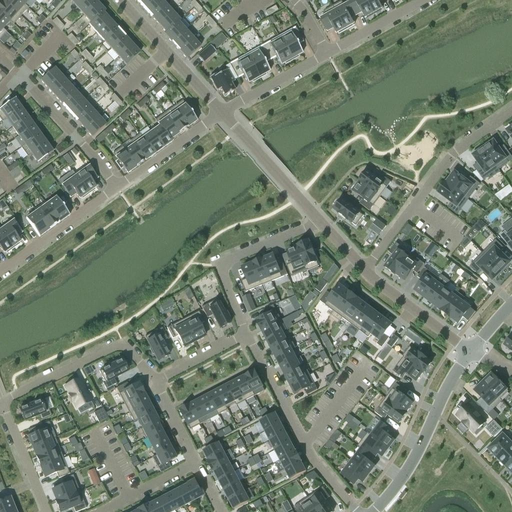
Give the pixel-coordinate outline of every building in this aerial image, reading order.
[(24,6),(17,0),(2,0),(2,1),(20,17),(28,9),(24,5),(24,6)] [(97,3),(94,0),(83,0),(75,7),(83,15),(97,3)] [(137,0),(136,1),(144,9),(153,0),(137,0)] [(153,0),(144,9),(151,17),(165,4),(161,0),(153,0)] [(367,19),(374,15),(366,0),(354,0),(349,3),(357,16),(362,13),(365,19),(367,17),(367,19)] [(366,0),(374,15),(381,11),(381,10),(383,9),(379,3),(384,0),(366,0)] [(20,17),(2,1),(0,2),(0,13),(9,22),(13,25),(20,17)] [(342,2),(333,7),(346,30),(353,27),(352,26),(354,24),(351,19),(357,16),(349,3),(344,6),(342,2)] [(105,12),(97,3),(83,15),(90,23),(91,24),(103,13),(105,12)] [(172,12),(165,4),(151,17),(158,25),(172,12)] [(277,11),(275,6),(265,12),(267,17),(277,11)] [(333,29),(337,34),(339,33),(339,34),(346,30),(333,7),(324,12),(326,16),(321,19),(327,32),(333,29)] [(180,21),(172,12),(158,25),(165,33),(178,22),(178,23),(180,21)] [(9,22),(0,13),(0,28),(2,30),(9,22)] [(110,21),(103,13),(91,24),(90,23),(89,25),(96,34),(110,21)] [(96,34),(104,42),(118,29),(110,21),(96,34)] [(185,30),(178,23),(178,22),(165,33),(164,35),(171,43),(185,30)] [(301,54),(302,54),(297,45),(302,42),(302,43),(303,42),(295,28),(294,28),(278,37),(291,61),(298,57),(297,56),(301,54)] [(125,38),(118,29),(104,42),(111,50),(125,38)] [(191,37),(185,30),(171,43),(178,51),(192,38),(191,37)] [(211,43),(216,49),(228,39),(222,33),(211,43)] [(285,64),(291,61),(278,37),(262,46),(270,60),(275,58),(280,66),(284,63),(285,64)] [(111,50),(119,58),(133,46),(125,38),(111,50)] [(186,59),(200,47),(193,39),(192,38),(178,51),(186,59)] [(211,45),(198,57),(203,62),(216,51),(211,45)] [(119,58),(126,66),(137,55),(140,53),(133,46),(119,58)] [(269,72),(265,63),(270,60),(262,46),(246,55),(259,79),(265,75),(265,74),(269,72)] [(253,83),(259,79),(246,55),(230,64),(229,64),(229,65),(231,68),(237,79),(238,79),(237,79),(243,76),(247,84),(248,84),(252,81),(253,83)] [(62,77),(54,68),(42,79),(40,81),(48,89),(62,77)] [(231,68),(227,70),(228,71),(227,71),(233,81),(237,79),(231,68)] [(231,84),(234,82),(233,81),(227,71),(227,70),(217,76),(216,74),(210,78),(217,91),(220,90),(224,97),(235,91),(231,84)] [(48,89),(55,97),(69,85),(62,77),(48,89)] [(55,97),(62,105),(76,93),(69,85),(55,97)] [(62,105),(69,113),(83,101),(76,93),(62,105)] [(15,99),(14,99),(0,109),(0,119),(2,122),(6,120),(6,119),(21,108),(15,99)] [(69,113),(77,121),(91,109),(83,101),(69,113)] [(182,101),(173,108),(187,128),(196,122),(197,121),(182,101)] [(21,108),(6,119),(6,120),(12,128),(27,117),(21,108)] [(178,134),(187,128),(173,108),(164,114),(178,134)] [(84,129),(98,117),(91,109),(77,121),(84,129)] [(155,121),(159,126),(170,140),(178,134),(164,114),(155,121)] [(12,128),(18,137),(34,126),(27,117),(12,128)] [(106,125),(98,117),(84,129),(92,138),(106,125)] [(18,137),(24,145),(25,146),(40,135),(34,126),(18,137)] [(159,126),(151,132),(162,149),(172,142),(170,140),(159,126)] [(142,139),(154,155),(162,149),(151,132),(142,138),(142,139)] [(40,135),(25,146),(24,145),(20,148),(27,157),(31,155),(31,154),(46,143),(40,135)] [(133,145),(145,161),(154,155),(142,139),(142,138),(139,135),(130,141),(133,145)] [(493,142),(483,149),(498,170),(499,170),(511,160),(511,157),(507,150),(502,153),(499,149),(493,142)] [(31,155),(37,163),(37,164),(53,152),(52,152),(46,143),(31,154),(31,155)] [(136,168),(145,161),(133,145),(125,151),(124,151),(136,168)] [(127,174),(136,168),(124,151),(125,151),(122,147),(112,154),(117,161),(115,163),(120,169),(122,168),(127,174)] [(475,155),(473,156),(478,163),(481,168),(476,171),(483,181),(488,177),(490,179),(500,172),(499,170),(498,170),(483,149),(481,150),(480,149),(474,153),(475,155)] [(75,176),(88,195),(95,190),(94,189),(96,188),(92,182),(97,178),(89,167),(75,176)] [(88,195),(75,176),(72,171),(58,181),(70,198),(75,194),(79,200),(81,198),(82,199),(88,195)] [(359,182),(360,182),(380,197),(391,183),(381,176),(378,180),(366,172),(359,182)] [(454,173),(447,183),(468,200),(480,185),(470,177),(467,182),(454,173)] [(369,211),(380,197),(360,182),(353,191),(363,199),(360,204),(369,211)] [(445,183),(438,193),(451,203),(447,208),(457,215),(468,200),(447,183),(446,184),(445,183)] [(500,193),(495,196),(501,202),(504,199),(500,193)] [(46,205),(59,223),(68,216),(69,216),(56,197),(55,198),(46,205)] [(356,227),(363,216),(342,200),(334,210),(356,227)] [(49,230),(59,223),(46,205),(45,203),(34,210),(35,212),(36,212),(49,230)] [(26,219),(39,238),(39,237),(49,230),(36,212),(35,212),(26,219)] [(376,220),(373,225),(382,232),(386,227),(376,220)] [(13,221),(0,230),(0,231),(13,249),(19,244),(18,243),(20,242),(16,237),(22,233),(13,221)] [(474,227),(466,237),(471,242),(485,227),(479,221),(474,227)] [(505,232),(500,236),(508,245),(511,241),(511,229),(507,234),(505,232)] [(0,248),(4,254),(5,253),(6,254),(13,249),(0,231),(0,248)] [(311,246),(310,246),(308,241),(307,242),(306,241),(298,244),(298,246),(297,246),(297,247),(298,247),(307,270),(307,271),(307,272),(319,267),(315,258),(311,246)] [(496,241),(483,254),(501,272),(510,263),(500,253),(504,249),(496,241)] [(386,266),(385,268),(395,275),(395,274),(407,258),(410,254),(401,247),(396,243),(389,253),(393,256),(386,266)] [(432,244),(425,253),(431,258),(438,248),(432,244)] [(298,247),(297,247),(287,252),(292,264),(286,266),(291,277),(307,271),(307,270),(298,247)] [(407,258),(395,274),(404,281),(412,271),(417,274),(424,265),(410,254),(407,258)] [(483,254),(469,267),(478,275),(482,271),(492,281),(501,272),(483,254)] [(273,255),(262,260),(272,282),(288,276),(283,264),(278,267),(273,255)] [(272,282),(262,260),(252,264),(262,286),(272,282)] [(262,286),(252,264),(242,268),(247,279),(241,282),(246,293),(262,286)] [(422,281),(414,291),(423,298),(436,280),(437,281),(438,279),(424,268),(417,277),(422,281)] [(436,280),(423,298),(432,304),(444,289),(446,287),(450,281),(441,275),(438,279),(437,281),(436,280)] [(315,290),(320,293),(327,284),(322,280),(315,290)] [(333,312),(348,292),(339,286),(332,296),(327,292),(320,302),(333,312)] [(188,288),(183,292),(188,300),(193,298),(188,288)] [(444,289),(432,304),(441,311),(453,295),(452,295),(444,289)] [(453,295),(441,311),(450,318),(461,302),(464,298),(455,291),(452,295),(453,295)] [(342,318),(357,299),(348,292),(333,312),(342,318)] [(296,310),(302,307),(296,295),(289,298),(296,310)] [(461,302),(450,318),(458,324),(463,318),(464,319),(468,322),(475,312),(470,309),(470,308),(472,304),(464,298),(461,302)] [(212,315),(219,329),(231,323),(227,315),(228,315),(225,310),(224,311),(218,299),(201,308),(207,318),(212,315)] [(351,325),(365,305),(357,299),(342,318),(351,325)] [(166,302),(159,307),(162,312),(169,308),(166,302)] [(253,304),(246,307),(248,313),(256,310),(253,304)] [(359,332),(374,312),(365,305),(351,325),(359,332)] [(281,321),(273,306),(263,311),(265,317),(257,321),(262,331),(281,321)] [(198,312),(182,320),(194,342),(204,337),(198,325),(204,323),(198,312)] [(371,334),(383,319),(374,312),(359,332),(368,338),(371,334)] [(392,325),(383,319),(371,334),(380,341),(377,345),(382,348),(389,339),(384,335),(392,325)] [(183,348),(194,342),(182,320),(167,328),(172,339),(177,336),(183,348)] [(286,330),(281,321),(262,331),(266,340),(282,332),(282,333),(286,330)] [(157,362),(169,356),(162,342),(167,339),(161,328),(144,337),(151,349),(149,350),(152,355),(153,354),(157,362)] [(408,330),(405,335),(410,338),(413,334),(408,330)] [(286,341),(282,333),(282,332),(266,340),(271,349),(286,341)] [(394,335),(387,345),(392,348),(399,339),(394,335)] [(290,339),(286,341),(271,349),(276,358),(291,350),(291,351),(296,348),(290,339)] [(383,362),(392,350),(387,346),(378,358),(383,362)] [(417,353),(409,347),(402,357),(403,358),(423,373),(424,373),(431,364),(427,361),(427,360),(417,353)] [(296,359),(291,351),(291,350),(276,358),(281,367),(296,359)] [(423,373),(403,358),(392,372),(402,379),(406,374),(416,382),(423,373)] [(300,368),(296,359),(281,367),(285,376),(301,368),(300,368)] [(109,367),(99,372),(105,383),(103,384),(106,390),(113,386),(116,384),(113,379),(127,372),(121,360),(114,364),(113,363),(108,366),(109,367)] [(86,375),(94,373),(91,366),(84,368),(86,375)] [(290,385),(310,375),(305,366),(300,368),(301,368),(285,376),(290,385)] [(254,372),(244,377),(252,392),(253,392),(262,387),(254,372)] [(318,390),(310,375),(290,385),(295,395),(304,391),(307,396),(318,390)] [(500,400),(508,392),(491,375),(490,376),(489,375),(483,381),(484,382),(483,383),(500,400)] [(244,377),(235,382),(246,401),(255,396),(253,392),(252,392),(244,377)] [(79,379),(65,387),(68,393),(68,394),(71,401),(72,401),(76,409),(91,402),(79,379)] [(235,382),(226,386),(236,404),(235,404),(236,406),(237,406),(246,401),(235,382)] [(116,389),(124,404),(143,394),(138,384),(129,388),(126,383),(116,389)] [(502,402),(500,400),(483,383),(482,384),(481,383),(475,388),(476,390),(474,391),(484,402),(479,406),(488,415),(502,402)] [(406,392),(396,384),(385,399),(405,414),(406,413),(412,404),(402,396),(406,392)] [(226,386),(217,391),(226,408),(227,408),(235,404),(236,404),(226,386)] [(217,391),(208,396),(216,411),(218,416),(228,410),(227,408),(226,408),(217,391)] [(124,404),(128,413),(148,403),(143,394),(124,404)] [(208,396),(199,401),(207,416),(216,411),(208,396)] [(27,406),(19,410),(24,422),(38,416),(41,421),(51,417),(44,399),(32,404),(31,403),(26,405),(27,406)] [(405,414),(385,399),(375,413),(384,420),(388,415),(399,424),(407,414),(406,413),(405,414)] [(199,401),(190,405),(198,421),(199,420),(207,416),(199,401)] [(148,403),(128,413),(133,422),(138,420),(137,420),(153,412),(148,403)] [(180,410),(191,430),(201,425),(199,420),(198,421),(190,405),(180,410)] [(468,429),(469,428),(474,434),(486,423),(468,405),(466,407),(465,407),(459,413),(459,414),(456,416),(463,423),(468,429)] [(108,420),(107,417),(105,414),(103,409),(93,414),(99,425),(108,420)] [(142,428),(142,429),(157,421),(153,412),(137,420),(138,420),(142,428)] [(259,422),(254,425),(260,435),(265,432),(281,424),(275,414),(259,422)] [(142,428),(140,430),(145,439),(147,438),(162,430),(157,421),(142,429),(142,428)] [(494,421),(485,429),(494,438),(502,430),(494,421)] [(28,437),(32,448),(55,438),(48,422),(37,427),(39,432),(28,437)] [(393,432),(381,423),(371,436),(388,449),(394,441),(389,438),(393,432)] [(265,432),(260,435),(264,444),(269,441),(270,442),(286,433),(281,424),(265,432)] [(147,438),(152,447),(167,439),(162,430),(147,438)] [(286,433),(270,442),(275,451),(291,443),(286,433)] [(388,449),(371,436),(367,433),(357,447),(361,450),(361,449),(373,459),(377,454),(382,457),(388,449)] [(511,444),(511,443),(511,440),(505,433),(487,450),(496,459),(511,444)] [(32,448),(36,458),(59,448),(55,438),(32,448)] [(156,456),(172,448),(167,439),(152,447),(156,456)] [(208,461),(208,462),(224,453),(219,443),(203,452),(208,461)] [(291,443),(275,451),(280,461),(296,452),(295,452),(291,443)] [(511,459),(511,443),(511,444),(496,459),(505,467),(511,459)] [(36,458),(40,468),(63,458),(59,448),(36,458)] [(177,458),(172,448),(156,456),(152,458),(160,473),(171,468),(168,463),(177,458)] [(84,449),(79,451),(83,461),(88,459),(84,449)] [(370,463),(373,459),(361,449),(361,450),(351,462),(369,475),(375,467),(370,463)] [(280,461),(274,464),(279,473),(285,470),(301,462),(302,462),(301,462),(296,452),(296,451),(295,452),(296,452),(280,461)] [(208,461),(207,462),(213,472),(214,472),(213,471),(229,463),(224,453),(208,462),(208,461)] [(40,468),(44,478),(56,473),(58,479),(69,474),(63,458),(40,468)] [(301,462),(285,470),(290,480),(306,472),(301,462)] [(369,475),(351,462),(341,476),(354,485),(357,480),(362,483),(369,475)] [(214,472),(218,481),(234,472),(229,463),(213,471),(214,472)] [(218,481),(223,490),(239,482),(234,472),(218,481)] [(52,491),(56,501),(56,502),(79,492),(73,476),(61,480),(64,486),(52,491)] [(185,485),(193,501),(203,496),(195,480),(185,485)] [(223,490),(228,500),(244,492),(239,482),(223,490)] [(185,485),(175,490),(184,506),(193,501),(185,485)] [(324,487),(308,498),(317,511),(333,511),(334,511),(326,500),(331,497),(324,487)] [(174,511),(184,506),(175,490),(166,495),(174,511)] [(55,502),(59,511),(61,511),(73,508),(74,511),(77,511),(86,509),(79,492),(56,502),(56,501),(55,502)] [(250,502),(244,492),(228,500),(234,510),(250,502)] [(166,495),(156,500),(162,511),(172,511),(174,511),(166,495)] [(0,511),(5,511),(14,509),(13,508),(15,507),(12,500),(10,500),(9,498),(0,502),(0,511)] [(317,511),(308,498),(293,508),(296,511),(317,511)] [(162,511),(156,500),(147,505),(150,511),(162,511)] [(288,501),(283,503),(287,511),(288,511),(293,510),(288,501)]
